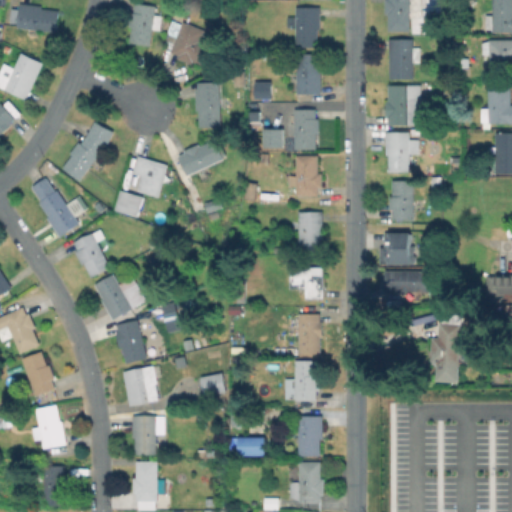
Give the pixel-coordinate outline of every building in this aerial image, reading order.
[(411,0),(411,30),(390,30),(390,13),(386,13),(386,0),(411,0)] [(511,0),(511,31),(495,31),(494,29),(487,29),(488,14),(494,14),(494,0),(511,0)] [(44,8),(61,10),(58,32),(19,26),(19,21),(13,21),(14,8),(21,9),(22,2),(44,5),(44,8)] [(157,6),(156,14),(164,15),(161,29),(155,28),(152,45),(131,41),(133,26),(131,26),(133,12),(136,12),(137,2),(157,6)] [(182,15),(180,21),(173,19),(178,5),(184,8),(180,14),(182,15)] [(322,7),(322,29),(319,29),(319,46),(298,46),(298,6),(322,7)] [(216,34),(211,44),(218,47),(209,67),(194,60),(193,63),(179,57),(180,55),(173,51),(173,49),(166,46),(171,33),(178,36),(185,21),(216,34)] [(421,47),(422,61),(414,61),(415,78),(391,78),(391,38),(414,38),(414,47),(421,47)] [(511,38),(511,69),(491,69),(491,38),(511,38)] [(44,62),(27,98),(0,84),(0,74),(6,62),(15,67),(22,52),(44,62)] [(320,52),(320,70),(322,70),(322,93),(294,93),(295,70),(299,70),(299,52),(320,52)] [(244,85),(243,69),(232,69),(233,86),(244,85)] [(221,81),(222,125),(201,126),(200,109),(198,109),(197,87),(199,87),(199,82),(221,81)] [(270,81),(253,81),(254,98),(270,98),(270,81)] [(423,85),(423,124),(390,124),(390,116),(387,116),(387,100),(390,100),(390,85),(423,85)] [(511,122),(490,122),(490,86),(511,86),(511,122)] [(13,125),(0,135),(0,104),(3,102),(16,117),(10,122),(13,125)] [(321,117),(321,133),(318,133),(318,148),(296,148),(296,108),(317,108),(317,117),(321,117)] [(115,130),(109,143),(99,156),(107,162),(100,169),(93,164),(82,179),(65,166),(74,154),(72,153),(81,141),(83,142),(90,133),(96,121),(115,130)] [(262,147),(282,147),(283,128),(263,127),(262,147)] [(463,129),(462,140),(451,140),(451,128),(463,129)] [(511,128),(511,174),(494,174),(494,128),(511,128)] [(411,130),(411,171),(390,171),(390,154),(387,154),(387,130),(411,130)] [(216,138),(225,158),(189,175),(180,155),(187,151),(186,149),(201,143),(201,145),(216,138)] [(452,156),(453,142),(463,142),(463,156),(452,156)] [(320,188),(319,195),(298,195),(298,154),(319,154),(319,171),(323,171),(323,188),(320,188)] [(170,164),(160,195),(140,189),(144,175),(135,172),(140,155),(170,164)] [(433,187),(433,175),(442,176),(442,187),(433,187)] [(47,177),(49,179),(51,177),(57,186),(56,187),(57,190),(59,188),(69,203),(78,197),(86,209),(77,215),(81,221),(61,235),(49,216),(50,215),(41,201),(43,200),(34,186),(47,177)] [(245,196),(249,177),(260,179),(257,198),(245,196)] [(415,179),(415,207),(419,207),(419,217),(415,217),(415,219),(394,219),(394,208),(391,208),(391,194),(394,194),(394,179),(415,179)] [(146,196),(140,215),(117,208),(123,189),(146,196)] [(324,210),(324,250),(300,250),(300,210),(324,210)] [(99,240),(112,266),(93,275),(86,263),(84,264),(77,251),(80,249),(76,242),(102,229),(106,237),(99,240)] [(412,231),(412,246),(415,246),(415,262),(381,262),(382,246),(386,246),(386,231),(412,231)] [(0,265),(13,287),(0,295),(0,265)] [(325,265),(325,298),(307,298),(307,288),(292,288),(292,265),(325,265)] [(388,291),(388,271),(436,271),(436,291),(388,291)] [(115,272),(121,283),(134,275),(148,299),(114,319),(103,299),(105,297),(96,283),(115,272)] [(511,298),(497,298),(496,274),(511,274),(511,298)] [(246,279),(246,301),(233,301),(233,279),(246,279)] [(161,304),(165,331),(178,329),(175,302),(161,304)] [(242,304),(243,313),(231,313),(230,304),(242,304)] [(25,306),(28,313),(31,312),(37,326),(35,328),(41,343),(21,352),(13,332),(2,337),(0,331),(0,309),(1,309),(4,315),(25,306)] [(321,312),(321,320),(324,320),(324,335),(323,335),(323,352),(300,352),(300,335),(289,335),(289,320),(300,320),(301,312),(321,312)] [(464,314),(459,381),(437,380),(438,363),(433,362),(434,337),(441,337),(442,312),(464,314)] [(150,318),(152,325),(142,328),(148,356),(127,362),(123,346),(121,347),(117,331),(120,330),(118,323),(138,318),(139,320),(150,318)] [(44,350),(49,364),(51,363),(56,377),(54,378),(57,387),(37,394),(34,385),(28,387),(25,376),(30,374),(24,357),(44,350)] [(188,364),(179,366),(177,357),(186,355),(188,364)] [(321,374),(321,390),(318,390),(318,399),(286,398),(286,378),(296,378),(297,359),(318,359),(317,374),(321,374)] [(160,399),(131,405),(125,371),(156,364),(159,382),(157,383),(160,399)] [(228,391),(206,395),(202,376),(224,372),(228,391)] [(58,404),(61,420),(64,420),(68,442),(45,446),(43,438),(36,439),(34,427),(41,426),(38,407),(58,404)] [(15,425),(4,426),(2,414),(13,413),(15,425)] [(167,415),(167,432),(158,432),(158,453),(137,453),(137,437),(134,437),(134,415),(167,415)] [(323,415),(324,438),(321,438),(321,455),(300,455),(300,415),(323,415)] [(271,431),(271,459),(240,459),(240,431),(271,431)] [(159,460),(159,477),(166,477),(166,492),(159,492),(159,501),(138,501),(138,493),(135,492),(135,477),(138,477),(138,460),(159,460)] [(325,478),(325,493),(322,493),(322,500),(292,500),(292,481),(301,481),(300,460),(322,460),(322,478),(325,478)] [(69,472),(69,488),(67,487),(67,503),(46,503),(46,486),(40,486),(40,474),(46,474),(46,464),(67,465),(66,472),(69,472)] [(280,498),(280,507),(260,508),(261,498),(280,498)]
